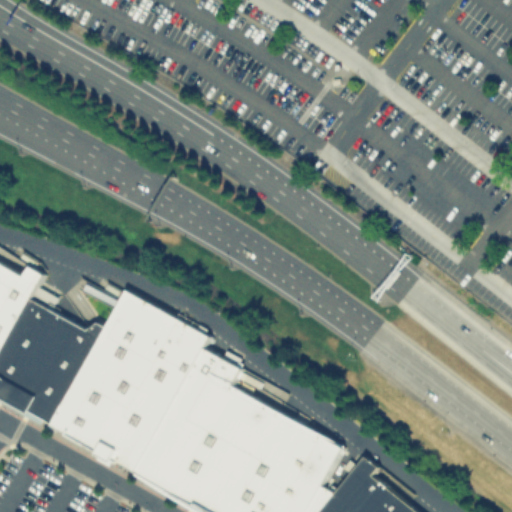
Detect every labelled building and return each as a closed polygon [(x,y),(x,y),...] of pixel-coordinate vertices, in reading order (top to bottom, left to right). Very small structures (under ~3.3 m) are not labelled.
[(329,75),(337,75),(337,82),(329,83),(329,75)] [(0,259),(24,273),(29,264),(45,272),(32,297),(0,354),(0,259)] [(204,346),(210,334),(127,288),(107,325),(53,422),(51,425),(98,451),(95,457),(109,465),(112,459),(135,471),(204,346)] [(88,328),(99,321),(107,325),(53,422),(43,417),(40,423),(0,400),(0,354),(32,297),(88,328)] [(208,511),(320,511),(337,491),(324,484),(345,444),(233,382),(242,367),(204,346),(135,471),(208,511)] [(320,511),(337,491),(365,454),(379,466),(373,473),(422,511),(320,511)]
